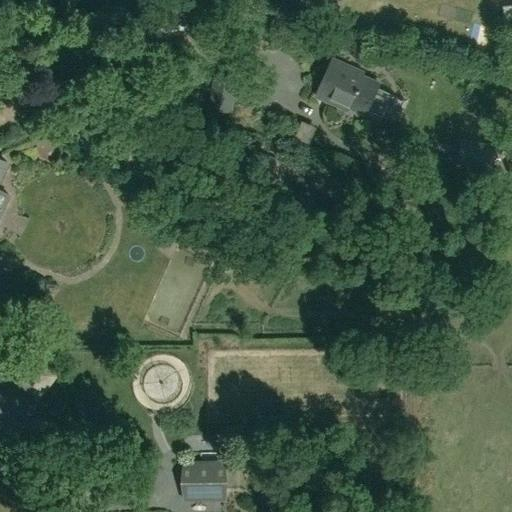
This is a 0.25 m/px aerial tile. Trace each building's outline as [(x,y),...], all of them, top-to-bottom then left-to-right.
[(489,56),(496,28),(485,25),(478,53),(489,56)] [(392,93),(379,88),(380,85),(351,71),(353,67),(335,58),(320,91),(367,113),(369,110),(382,116),(392,93)] [(209,108),(233,112),(238,78),(214,74),(209,108)] [(462,138),(456,166),(491,173),(492,170),(497,144),(462,138)] [(233,202),(242,180),(219,171),(210,192),(233,202)] [(172,261),(188,252),(180,238),(164,247),(172,261)] [(37,398),(52,376),(48,359),(32,358),(14,381),(37,398)] [(167,408),(184,399),(178,389),(162,398),(167,408)] [(183,501),(226,500),(225,460),(182,460),(183,501)]
